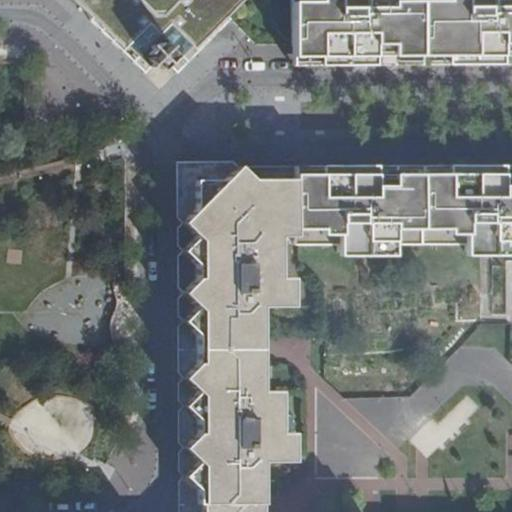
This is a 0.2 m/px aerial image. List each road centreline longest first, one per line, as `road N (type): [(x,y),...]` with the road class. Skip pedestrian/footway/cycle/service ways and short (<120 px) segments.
road 1 (residential): [(162,139),(167,475),(139,511)]
road 2 (residential): [(511,78),(225,79),(206,85),(162,139)]
road 3 (residential): [(162,139),(197,147),(511,146)]
road 4 (residential): [(0,14),(48,25),(162,139)]
